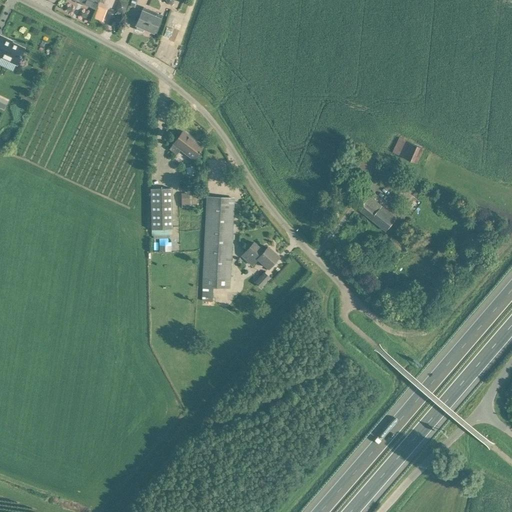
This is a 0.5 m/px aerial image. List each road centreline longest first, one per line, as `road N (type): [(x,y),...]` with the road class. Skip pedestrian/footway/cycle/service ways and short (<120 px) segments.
road 1 (unclassified): [(346,291),(289,231),(195,103),(139,61),(20,0)]
road 2 (motorway): [(511,289),(319,511)]
road 3 (motorway): [(349,511),(511,324)]
road 4 (track): [(511,239),(425,333),(386,329),(346,291)]
road 5 (unclassified): [(382,511),(486,412)]
